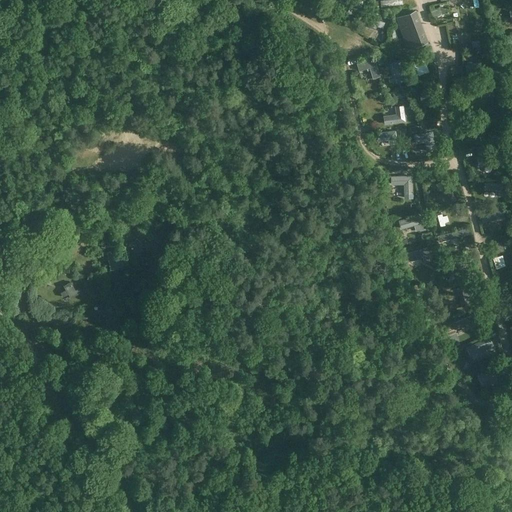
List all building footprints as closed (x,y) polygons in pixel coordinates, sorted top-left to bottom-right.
[(341,0),(340,6),(360,13),(363,7),(342,0),(341,0)] [(430,11),(433,18),(444,14),(441,7),(430,11)] [(396,18),(408,50),(428,42),(416,10),(396,18)] [(383,23),(363,17),(362,23),(382,29),(383,23)] [(366,60),(356,63),(358,71),(369,68),(373,78),(379,76),(374,58),(372,53),(364,55),(366,60)] [(351,65),(361,58),(358,54),(348,60),(351,65)] [(479,62),(464,65),(466,73),(481,71),(479,62)] [(391,92),(386,79),(380,81),(385,94),(391,92)] [(491,81),(467,85),(469,99),(493,95),(491,81)] [(435,93),(431,93),(431,83),(423,84),(423,93),(420,94),(420,102),(436,101),(435,93)] [(414,105),(404,106),(405,116),(415,115),(414,105)] [(396,115),(383,116),(385,125),(406,122),(404,107),(404,106),(395,107),(396,115)] [(481,122),(461,125),(462,136),(472,134),(474,145),(485,143),(481,122)] [(395,131),(377,134),(378,142),(388,140),(389,145),(397,144),(395,131)] [(432,131),(413,134),(414,144),(424,142),(426,151),(435,149),(432,131)] [(500,155),(477,157),(478,167),(501,164),(500,155)] [(390,176),(390,185),(403,184),(403,198),(412,198),(411,175),(390,176)] [(443,179),(435,184),(447,203),(455,198),(443,179)] [(501,183),(483,183),(483,190),(495,190),(495,196),(501,196),(501,183)] [(457,215),(463,212),(460,206),(454,209),(457,215)] [(449,210),(443,211),(447,229),(453,228),(449,210)] [(399,236),(422,231),(420,224),(398,230),(399,236)] [(468,228),(455,231),(438,236),(440,242),(457,237),(470,234),(468,228)] [(426,247),(404,253),(407,262),(422,257),(423,263),(430,261),(426,247)] [(125,249),(107,252),(111,269),(117,268),(117,265),(127,263),(125,249)] [(153,262),(147,270),(153,274),(159,266),(153,262)] [(66,289),(60,293),(63,297),(68,294),(71,298),(81,292),(78,288),(74,291),(68,282),(63,285),(66,289)] [(467,283),(460,285),(466,307),(473,305),(467,283)] [(475,311),(468,313),(472,329),(479,327),(475,311)] [(489,337),(468,347),(472,355),(493,345),(489,337)] [(498,365),(477,376),(481,384),(502,373),(498,365)]
